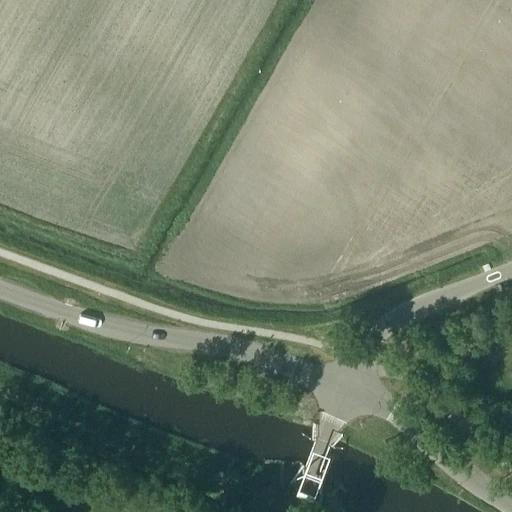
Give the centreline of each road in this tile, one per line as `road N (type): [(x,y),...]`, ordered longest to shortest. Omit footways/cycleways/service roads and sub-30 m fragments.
road 1 (tertiary): [(348,389),(244,349),(110,327),(0,291)]
road 2 (unclassified): [(348,389),(379,330),(397,317),(511,271)]
road 3 (tertiary): [(511,506),(401,418),(348,389)]
road 4 (unclassified): [(295,511),(348,389)]
